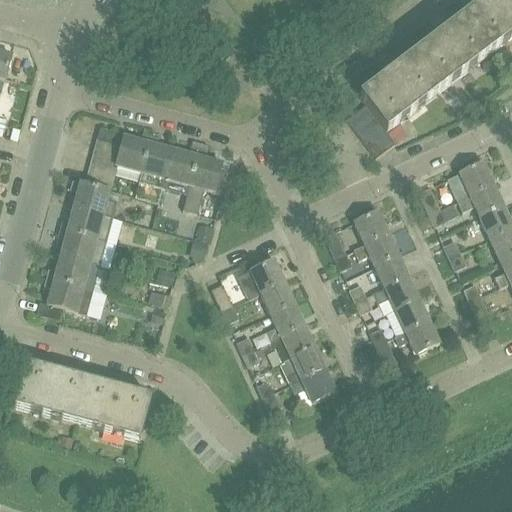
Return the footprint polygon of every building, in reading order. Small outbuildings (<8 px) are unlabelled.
[(511,0),(490,0),(470,15),(461,22),(488,58),(511,40),(511,0)] [(461,22),(440,39),(410,62),(437,97),(488,58),(461,22)] [(0,96),(0,97),(4,83),(11,58),(0,55),(0,96)] [(410,62),(401,68),(358,101),(364,109),(372,119),(379,129),(387,138),(388,137),(387,136),(437,97),(410,62)] [(364,109),(345,124),(353,133),(372,119),(364,109)] [(353,133),(361,143),(379,129),(372,119),(353,133)] [(361,143),(368,152),(387,138),(379,129),(361,143)] [(125,137),(99,130),(95,143),(121,150),(124,140),(125,137)] [(140,145),(124,140),(121,150),(118,161),(116,170),(140,176),(150,139),(142,137),(140,145)] [(394,148),(395,147),(388,137),(387,138),(368,152),(376,162),(394,148)] [(138,186),(162,192),(172,153),(157,149),(159,142),(150,139),(140,176),(141,177),(138,186)] [(95,143),(92,154),(118,161),(121,150),(95,143)] [(192,144),(188,158),(172,153),(162,192),(186,199),(189,189),(189,190),(201,147),(192,144)] [(205,162),(208,149),(201,147),(189,190),(214,195),(221,167),(205,162)] [(115,173),(116,170),(118,161),(92,154),(89,166),(115,173)] [(89,166),(86,177),(112,184),(115,173),(89,166)] [(446,184),(457,206),(493,189),(483,167),(446,184)] [(86,177),(84,188),(109,195),(112,184),(86,177)] [(107,204),(109,195),(84,188),(79,187),(72,185),(69,193),(77,195),(73,211),(112,222),(116,206),(107,204)] [(474,210),(479,222),(503,211),(493,189),(457,206),(461,216),(474,210)] [(429,192),(417,197),(427,220),(440,214),(429,192)] [(73,211),(68,227),(62,225),(59,233),(105,246),(115,248),(122,224),(112,222),(73,211)] [(479,222),(489,243),(511,232),(511,230),(503,211),(479,222)] [(433,232),(435,231),(446,226),(440,214),(427,220),(433,232)] [(353,254),(387,238),(377,216),(354,227),(364,249),(353,254)] [(511,232),(489,243),(499,265),(511,259),(511,232)] [(64,243),(60,259),(99,270),(105,246),(59,233),(57,241),(64,243)] [(335,235),(323,241),(333,263),(346,258),(335,235)] [(199,236),(197,245),(207,248),(209,239),(199,236)] [(369,260),(374,271),(398,260),(387,238),(353,254),(358,265),(369,260)] [(207,248),(192,244),(188,259),(192,260),(191,263),(197,265),(203,263),(207,248)] [(454,245),(442,251),(448,263),(460,257),(454,245)] [(454,275),(455,275),(466,270),(460,257),(448,263),(454,275)] [(339,275),(341,275),(351,270),(346,258),(333,263),(339,275)] [(60,259),(56,274),(49,272),(47,282),(93,294),(104,297),(109,275),(98,272),(99,270),(60,259)] [(493,282),(498,292),(511,285),(511,259),(499,265),(505,276),(493,282)] [(374,271),(384,293),(408,282),(398,260),(374,271)] [(248,303),(260,298),(284,286),(274,265),(237,281),(248,303)] [(163,288),(162,289),(173,292),(176,279),(158,273),(155,285),(163,288)] [(60,324),(63,313),(86,319),(93,294),(47,282),(45,289),(51,291),(47,308),(39,306),(36,318),(60,324)] [(418,303),(408,282),(384,293),(372,298),(377,308),(379,307),(384,319),(418,303)] [(294,308),(284,286),(260,298),(270,320),(294,308)] [(210,294),(221,316),(233,311),(222,288),(210,294)] [(166,313),(172,292),(173,292),(162,289),(159,299),(158,311),(166,313)] [(349,294),(348,295),(354,307),(366,301),(360,289),(349,294)] [(474,289),(462,294),(468,306),(480,301),(474,289)] [(359,319),(361,318),(372,313),(366,301),(354,307),(359,319)] [(490,323),(480,301),(468,306),(479,329),(490,323)] [(428,325),(418,303),(384,319),(393,341),(428,325)] [(266,336),(271,345),(304,330),(294,308),(270,320),(276,331),(266,336)] [(162,328),(166,313),(158,311),(157,313),(154,312),(149,325),(162,328)] [(238,323),(233,311),(221,316),(227,328),(238,323)] [(438,347),(428,325),(393,341),(398,350),(409,345),(415,358),(438,347)] [(314,352),(304,330),(271,345),(275,355),(274,356),(279,368),(314,352)] [(370,337),(368,338),(374,350),(386,345),(380,332),(370,337)] [(235,347),(241,359),(253,354),(247,342),(235,347)] [(384,372),(396,367),(386,345),(374,350),(384,372)] [(325,373),(314,352),(279,368),(289,390),(325,373)] [(241,359),(247,372),(258,366),(258,365),(264,362),(259,353),(253,355),(253,354),(241,359)] [(24,367),(13,411),(76,428),(88,384),(24,367)] [(335,395),(325,373),(289,390),(294,399),(305,394),(311,407),(335,395)] [(76,428),(140,446),(151,401),(88,384),(76,428)] [(267,385),(255,391),(261,403),(273,397),(267,385)] [(272,425),(273,425),(284,420),(273,397),(261,403),(272,425)] [(62,439),(59,449),(70,452),(73,442),(62,439)] [(75,443),(72,452),(80,454),(82,446),(75,443)]
